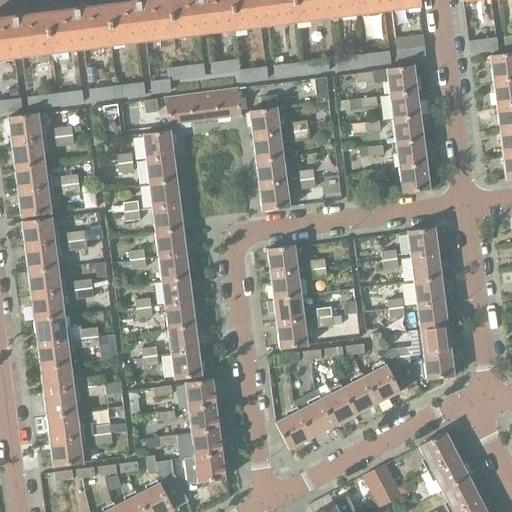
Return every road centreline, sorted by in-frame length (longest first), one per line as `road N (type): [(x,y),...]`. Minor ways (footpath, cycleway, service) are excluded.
road 1 (residential): [(264,502),(231,254),(236,238),(463,205)]
road 2 (residential): [(264,502),(460,402),(483,401)]
road 3 (residential): [(463,205),(438,0)]
road 4 (residential): [(483,401),(486,368),(463,205)]
road 5 (residential): [(20,511),(0,355)]
